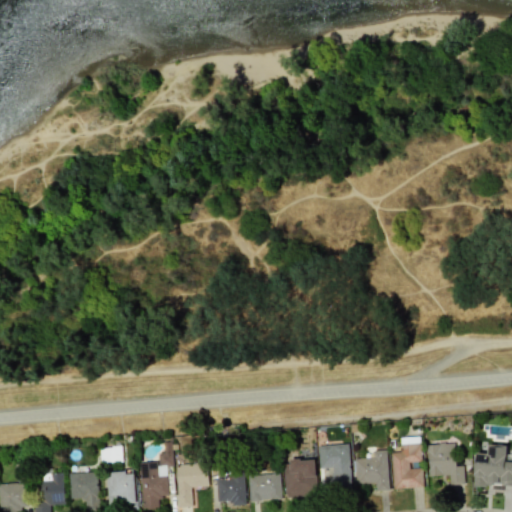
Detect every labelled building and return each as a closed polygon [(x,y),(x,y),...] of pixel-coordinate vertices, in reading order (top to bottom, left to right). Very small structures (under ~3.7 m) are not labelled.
[(420,461),(419,436),(398,437),(399,451),(390,452),(392,488),(422,486),(421,467),(408,468),(408,462),(420,461)] [(317,445),(318,468),(330,467),(331,487),(350,486),(348,443),(317,445)] [(426,443),(427,475),(448,475),(448,484),(463,483),(462,467),(454,467),(454,443),(426,443)] [(473,484),(511,485),(511,461),(505,461),(506,445),(487,444),(487,452),(474,452),(473,484)] [(99,448),(100,463),(121,462),(120,447),(99,448)] [(387,489),(386,450),(372,450),(372,457),(353,458),(355,484),(375,483),(375,490),(387,489)] [(282,460),(284,496),(315,495),(314,459),(282,460)] [(177,507),(191,506),(190,486),(206,486),(205,462),(175,464),(177,507)] [(69,498),(83,498),(83,507),(97,507),(96,471),(68,472),(69,498)] [(133,471),(105,472),(106,505),(134,504),(133,471)] [(215,479),(216,503),(244,502),(243,471),(225,471),(225,479),(215,479)] [(35,511),(49,511),(49,505),(63,504),(63,472),(50,472),(50,480),(35,480),(35,511)] [(247,474),(248,500),(280,499),(279,473),(247,474)] [(0,511),(27,510),(25,482),(0,483),(0,511)]
